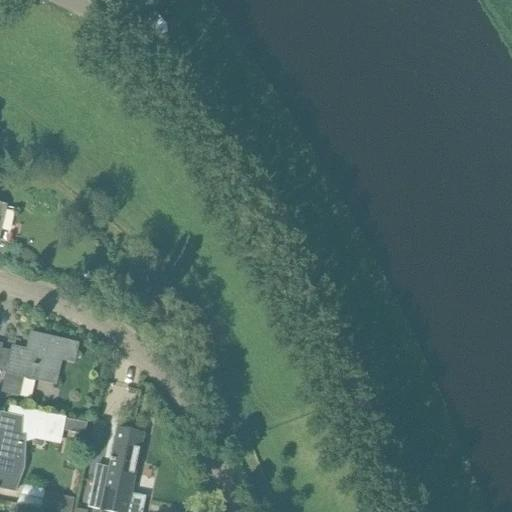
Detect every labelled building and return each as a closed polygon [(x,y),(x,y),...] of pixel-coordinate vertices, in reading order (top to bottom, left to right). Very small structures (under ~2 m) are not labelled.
[(130,0),(140,11),(142,13),(148,8),(141,0),(130,0)] [(55,385),(61,360),(74,363),(78,343),(30,333),(26,350),(12,347),(11,351),(1,349),(2,344),(0,344),(0,371),(5,372),(1,392),(16,395),(20,377),(55,385)] [(0,488),(15,491),(18,476),(20,476),(23,459),(20,458),(24,437),(36,435),(62,440),(67,419),(12,407),(10,417),(2,415),(0,425),(0,488)] [(73,420),(71,432),(86,435),(89,423),(73,420)] [(93,426),(87,452),(98,454),(104,428),(93,426)] [(108,511),(142,511),(146,497),(131,494),(144,435),(118,429),(106,485),(93,482),(88,508),(108,511)] [(69,511),(72,499),(46,494),(43,508),(66,511),(69,511)]
